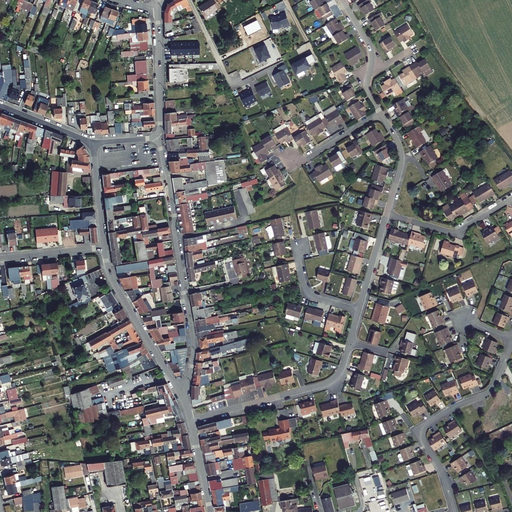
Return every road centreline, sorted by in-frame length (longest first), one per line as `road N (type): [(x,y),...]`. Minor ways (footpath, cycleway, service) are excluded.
road 1 (residential): [(183,399),(193,340),(156,135)]
road 2 (residential): [(454,511),(422,432),(491,390),(511,344)]
road 3 (residential): [(190,419),(325,383),(349,343)]
road 4 (tertiary): [(183,399),(113,283),(103,247)]
road 5 (residential): [(511,199),(456,232),(386,213)]
road 6 (residential): [(156,8),(156,135)]
